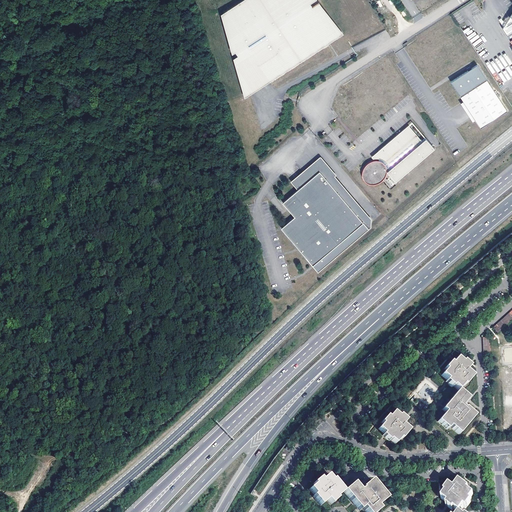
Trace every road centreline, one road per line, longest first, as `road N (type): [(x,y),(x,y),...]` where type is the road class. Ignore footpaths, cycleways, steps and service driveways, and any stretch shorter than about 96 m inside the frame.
road 1 (secondary): [(87,511),(511,135)]
road 2 (motorway): [(511,176),(250,411)]
road 3 (motorway): [(173,511),(375,316)]
road 4 (motorway): [(219,511),(281,421),(375,316)]
road 5 (unclassified): [(459,0),(334,80),(315,108)]
road 6 (motorway): [(375,316),(511,198)]
road 7 (motorway): [(250,411),(137,511)]
road 8 (residential): [(351,446),(388,457),(496,450)]
road 9 (motorway): [(250,411),(155,511)]
